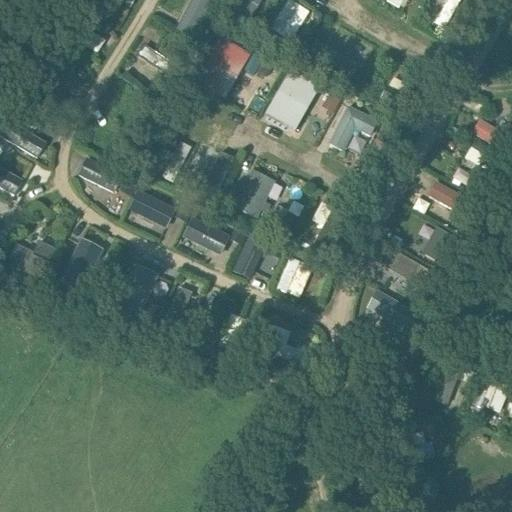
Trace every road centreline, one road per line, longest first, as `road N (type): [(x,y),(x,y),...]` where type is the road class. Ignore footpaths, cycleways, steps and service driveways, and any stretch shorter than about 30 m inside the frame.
road 1 (unknown): [(144,0),(61,155),(63,189),(106,225),(342,316)]
road 2 (unknown): [(503,0),(366,230),(342,316)]
road 3 (unknown): [(342,316),(380,511)]
